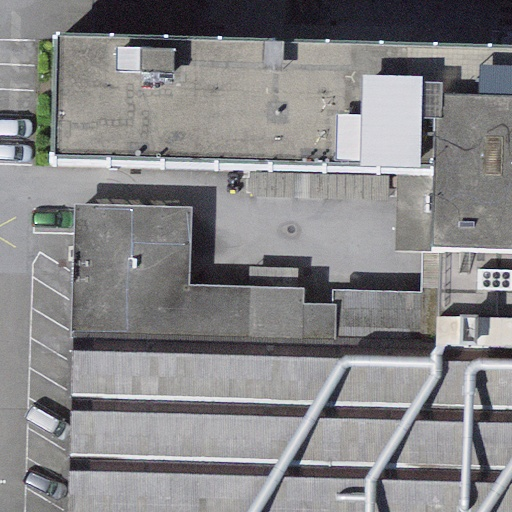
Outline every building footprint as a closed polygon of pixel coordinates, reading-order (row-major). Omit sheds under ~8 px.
[(204,0),(101,0),(100,46),(203,49),(204,0)] [(511,57),(203,49),(100,46),(56,45),(53,172),(404,181),(511,183),(511,57)] [(446,364),(511,365),(511,183),(404,181),(402,259),(424,259),(423,291),(448,292),(446,364)] [(77,210),(73,354),(446,364),(448,292),(423,291),(383,290),(201,285),(203,213),(77,210)] [(511,511),(511,365),(446,364),(73,354),(68,511),(511,511)]
